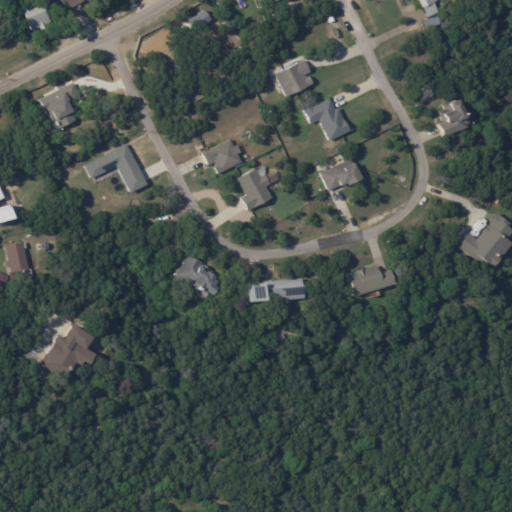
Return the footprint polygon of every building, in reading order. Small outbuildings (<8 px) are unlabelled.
[(33,32),(32,33),(21,8),(37,0),(40,0),(51,24),(46,26),(47,29),(41,31),(40,29),(33,32)] [(291,0),(262,10),(258,0),(291,0)] [(429,19),(424,8),(424,9),(419,0),(438,0),(439,2),(436,3),(440,13),(429,19)] [(310,71),(311,73),(306,76),(307,78),(310,77),(314,85),(287,98),(276,75),(305,61),(310,71)] [(338,110),(347,129),(348,128),(351,132),(329,143),(325,134),(324,134),(319,122),(310,126),(303,111),(312,107),(313,108),(329,100),(335,111),(338,110)] [(470,129),(445,138),(440,125),(444,124),(439,113),(446,110),(444,106),(451,104),(452,105),(463,101),(469,116),(470,116),(472,119),(467,121),(470,129)] [(216,166),(215,164),(209,167),(203,154),(231,140),(234,148),(238,146),(242,154),(238,155),(242,163),(218,175),(214,168),(217,167),(216,166)] [(178,149),(189,143),(191,147),(181,154),(178,149)] [(126,193),(143,185),(126,145),(81,164),(87,178),(114,166),(126,193)] [(348,188),(347,186),(342,189),(341,187),(328,193),(320,175),(351,160),(354,165),(355,165),(362,181),(348,188)] [(251,211),(249,213),(242,199),(247,197),(237,180),(256,169),(261,179),(265,176),(270,186),(266,188),(272,200),(251,211)] [(0,204),(4,203),(4,206),(6,205),(9,217),(0,219),(0,204)] [(452,242),(487,270),(508,243),(502,239),(511,229),(493,215),(474,239),(463,230),(452,242)] [(9,262),(5,246),(23,243),(23,244),(26,244),(27,250),(24,250),(28,270),(31,270),(33,277),(30,278),(30,280),(13,283),(10,268),(7,268),(6,263),(9,262)] [(208,296),(206,294),(205,296),(203,295),(203,294),(195,289),(192,293),(183,288),(186,283),(176,278),(189,256),(203,264),(201,269),(206,272),(205,274),(207,275),(208,274),(217,279),(215,283),(218,285),(216,289),(218,290),(214,299),(208,296)] [(390,274),(393,273),(398,287),(356,300),(348,277),(357,274),(357,273),(377,268),(382,276),(390,274)] [(0,285),(0,274),(8,278),(4,287),(0,285)] [(304,301),(247,306),(244,285),(301,281),(304,301)] [(61,379),(71,360),(83,367),(91,354),(81,348),(88,336),(69,325),(61,340),(54,336),(38,365),(61,379)]
